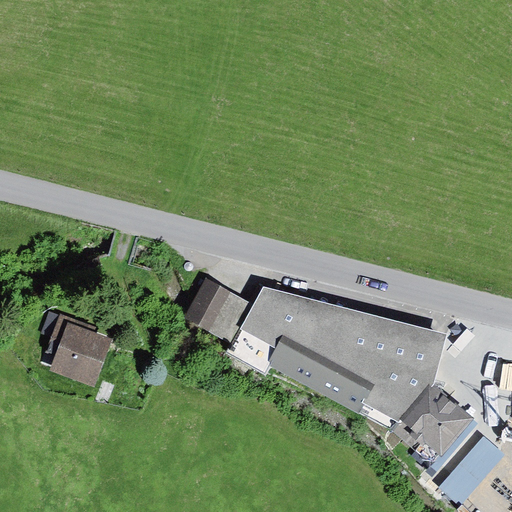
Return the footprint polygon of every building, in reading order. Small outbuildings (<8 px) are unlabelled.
[(233,342),(252,306),(208,282),(185,316),(233,342)] [(265,372),(272,367),(393,433),(435,385),(445,335),(264,287),(252,306),(233,342),(227,353),(265,372)] [(100,343),(56,328),(41,371),(85,386),(100,343)] [(474,420),(435,385),(393,433),(433,468),(474,420)] [(442,479),(464,500),(511,447),(511,442),(503,434),(499,438),(488,428),(442,479)]
